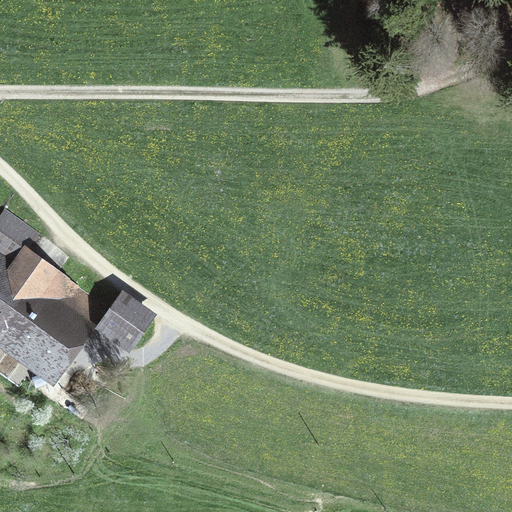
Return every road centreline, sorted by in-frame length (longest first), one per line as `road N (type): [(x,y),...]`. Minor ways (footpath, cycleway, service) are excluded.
road 1 (unclassified): [(0,164),(120,282),(243,354),(346,385),(511,403)]
road 2 (track): [(0,93),(404,95)]
